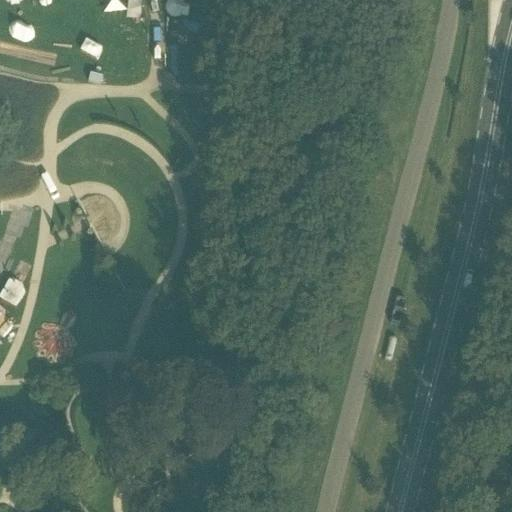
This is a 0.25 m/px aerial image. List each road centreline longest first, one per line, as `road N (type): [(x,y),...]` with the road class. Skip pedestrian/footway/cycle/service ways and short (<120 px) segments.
road 1 (unclassified): [(449,0),(328,511)]
road 2 (primary): [(399,511),(511,49)]
